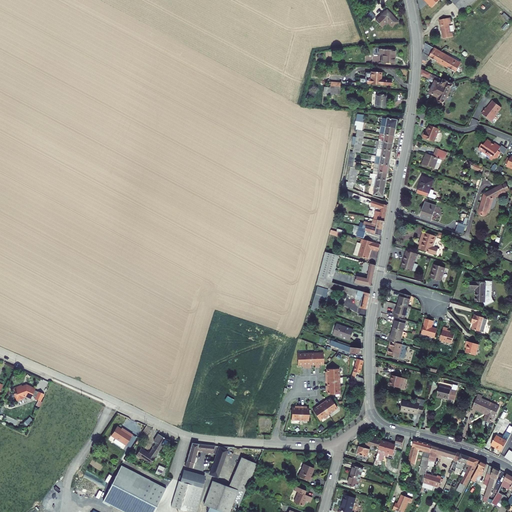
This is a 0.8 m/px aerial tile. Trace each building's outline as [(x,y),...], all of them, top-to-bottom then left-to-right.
[(423,0),(421,2),(430,11),(440,2),(437,0),(423,0)] [(479,0),(450,0),(448,2),(461,17),(479,0)] [(387,11),(379,18),(385,25),(387,22),(393,28),(398,24),(387,11)] [(376,19),(373,16),(370,13),(364,19),(370,25),(376,19)] [(451,23),(440,24),(442,36),(443,43),(452,42),(452,38),(450,38),(449,29),(452,29),(451,23)] [(428,67),(429,59),(454,73),(459,64),(450,59),(424,44),(424,56),(423,56),(423,65),(428,67)] [(381,53),(381,58),(383,58),(383,65),(395,66),(396,54),(381,53)] [(452,55),(450,59),(459,64),(460,60),(452,55)] [(437,96),(443,82),(423,72),(422,78),(437,85),(431,97),(435,99),(435,98),(437,96)] [(359,86),(367,86),(389,88),(390,83),(380,82),(381,76),(365,74),(365,81),(360,80),(359,86)] [(454,87),(443,82),(437,96),(435,98),(435,99),(438,101),(437,104),(444,108),(454,87)] [(375,98),(374,110),(384,111),(385,99),(375,98)] [(486,111),(482,116),(493,124),(497,119),(496,118),(502,110),(492,103),(488,108),(490,109),(488,112),(486,111)] [(447,115),(441,113),(439,120),(444,122),(447,115)] [(359,117),(357,125),(364,126),(366,117),(359,117)] [(383,121),(382,129),(396,132),(398,124),(383,121)] [(433,142),(438,130),(430,127),(428,133),(426,132),(424,133),(423,136),(424,139),(429,141),(429,140),(433,142)] [(396,132),(382,129),(380,136),(395,139),(396,132)] [(363,133),(357,132),(356,140),(361,140),(364,141),(365,133),(363,133)] [(380,136),(379,144),(394,147),(395,139),(380,136)] [(364,141),(361,140),(356,140),(354,139),(353,146),(355,147),(360,147),(362,148),(364,141)] [(483,147),(481,146),(478,151),(487,157),(486,159),(492,162),(494,160),(497,160),(500,155),(498,153),(500,149),(494,146),(493,148),(490,146),(491,145),(486,142),(483,147)] [(394,147),(379,144),(378,151),(392,154),(394,147)] [(361,155),(362,148),(360,147),(355,147),(353,154),(358,155),(361,155)] [(448,153),(439,149),(435,158),(427,154),(423,165),(435,170),(440,159),(445,162),(448,153)] [(392,154),(378,151),(376,158),(391,161),(392,154)] [(375,166),(382,167),(390,168),(391,161),(376,158),(375,166)] [(474,163),(472,168),(481,172),(483,167),(474,163)] [(376,174),(380,174),(388,176),(390,168),(382,167),(375,166),(374,173),(376,174)] [(355,169),(352,169),(351,176),(358,177),(359,170),(355,169)] [(388,176),(380,174),(376,174),(374,181),(387,183),(388,176)] [(358,177),(351,176),(349,185),(355,186),(356,186),(358,177)] [(423,177),(417,194),(433,200),(436,191),(432,190),(435,181),(423,177)] [(371,189),(375,190),(385,192),(387,183),(374,181),(373,180),(371,189)] [(384,199),(385,192),(375,190),(374,197),(384,199)] [(484,218),(485,217),(490,203),(504,197),(501,190),(483,198),(478,214),(479,217),(481,218),(484,218)] [(389,207),(373,201),(371,206),(381,210),(380,212),(387,214),(389,207)] [(422,216),(431,219),(435,206),(426,203),(422,216)] [(385,224),(387,214),(380,212),(380,213),(380,214),(379,219),(378,221),(385,224)] [(362,217),(362,218),(360,222),(362,222),(361,226),(364,227),(365,225),(384,231),(385,224),(378,221),(362,217)] [(463,235),(466,226),(459,224),(456,233),(463,235)] [(364,227),(361,226),(359,230),(366,233),(382,238),(384,231),(365,225),(364,227)] [(359,230),(357,238),(362,240),(364,240),(366,233),(359,230)] [(437,237),(423,232),(420,242),(422,243),(422,246),(420,245),(419,250),(437,256),(439,249),(434,247),(437,237)] [(364,240),(362,240),(360,244),(356,242),(354,250),(360,251),(358,257),(368,259),(370,252),(371,252),(372,250),(379,252),(381,245),(364,240)] [(418,254),(408,251),(402,267),(413,271),(418,254)] [(330,283),(337,257),(327,254),(319,280),(330,283)] [(446,268),(435,264),(430,277),(441,281),(446,268)] [(376,266),(370,265),(366,279),(357,277),(356,282),(372,287),(376,266)] [(360,308),(367,310),(370,295),(330,283),(319,280),(318,279),(315,289),(321,291),(322,289),(362,300),(360,308)] [(487,284),(473,283),(472,290),(477,290),(476,303),(485,303),(486,308),(495,304),(494,301),(493,302),(492,300),(493,285),(489,284),(490,282),(487,282),(487,284)] [(315,289),(309,309),(316,310),(321,291),(315,289)] [(415,297),(404,294),(402,299),(404,300),(402,306),(412,309),(415,297)] [(412,309),(402,306),(400,313),(398,312),(397,317),(399,318),(408,321),(412,309)] [(487,319),(475,316),(473,322),(475,323),(473,331),(483,333),(485,334),(489,321),(487,320),(487,319)] [(408,321),(399,318),(397,324),(399,324),(397,330),(407,332),(410,321),(408,321)] [(420,334),(435,338),(438,330),(431,328),(433,321),(425,319),(420,334)] [(354,330),(337,324),(334,335),(351,340),(354,330)] [(444,328),(440,341),(452,344),(455,334),(447,332),(448,329),(444,328)] [(403,344),(407,332),(397,330),(395,337),(393,336),(392,341),(403,344)] [(403,344),(392,341),(391,341),(387,355),(407,360),(410,351),(406,350),(407,346),(403,344)] [(479,344),(468,341),(466,345),(469,346),(467,353),(476,356),(479,344)] [(350,352),(350,354),(358,356),(359,349),(351,347),(338,342),(336,347),(350,352)] [(306,354),(307,368),(311,368),(311,365),(315,365),(315,353),(306,354)] [(324,353),(315,353),(315,365),(316,368),(320,368),(319,364),(324,364),(324,353)] [(303,369),(307,368),(306,354),(298,354),(298,365),(303,365),(303,369)] [(354,372),(353,372),(351,379),(364,383),(364,378),(357,376),(358,373),(360,374),(364,361),(359,359),(354,372)] [(326,374),(326,378),(340,377),(340,369),(327,369),(327,374),(326,374)] [(407,380),(392,376),(390,386),(400,389),(402,383),(406,384),(407,380)] [(326,382),(328,382),(328,386),(340,386),(340,377),(326,378),(326,382)] [(25,397),(28,396),(29,397),(31,398),(33,397),(33,398),(34,396),(37,390),(28,386),(24,388),(23,385),(15,389),(17,394),(17,395),(20,402),(26,399),(25,397)] [(340,386),(328,386),(326,386),(326,390),(328,390),(328,395),(341,394),(340,386)] [(439,388),(437,397),(449,400),(451,391),(439,388)] [(37,399),(43,401),(46,394),(40,391),(40,392),(37,397),(37,399)] [(470,410),(475,412),(485,417),(482,423),(489,426),(492,420),(493,421),(499,410),(480,401),(481,399),(477,397),(470,410)] [(325,401),(322,404),(329,414),(338,408),(331,398),(325,402),(325,401)] [(422,415),(424,408),(419,407),(420,405),(404,401),(401,411),(417,415),(417,413),(422,415)] [(314,410),(321,421),(329,414),(322,404),(318,406),(319,407),(314,410)] [(293,407),(293,419),(301,420),(301,405),(298,405),(297,407),(293,407)] [(305,405),(301,405),(301,420),(309,420),(310,407),(305,407),(305,405)] [(127,433),(119,428),(113,438),(128,447),(135,437),(128,432),(127,433)] [(502,448),(507,439),(496,433),(491,443),(502,448)] [(167,440),(157,434),(154,438),(157,441),(150,453),(141,447),(136,454),(153,464),(156,459),(154,458),(163,444),(170,446),(172,441),(167,440)] [(358,444),(365,445),(366,442),(380,447),(383,439),(383,438),(371,434),(370,437),(367,436),(367,439),(360,437),(358,444)] [(395,444),(391,442),(387,452),(394,454),(397,445),(402,446),(404,438),(397,436),(395,444)] [(387,452),(391,442),(383,439),(380,447),(379,450),(378,450),(385,453),(385,451),(387,452)] [(419,473),(425,475),(425,473),(428,461),(431,446),(414,441),(407,464),(413,466),(417,449),(424,451),(419,473)] [(195,462),(199,449),(200,444),(193,443),(188,460),(195,462)] [(366,458),(369,447),(365,445),(358,444),(356,451),(358,452),(357,455),(366,458)] [(219,448),(220,446),(215,446),(213,451),(213,453),(217,455),(210,474),(217,476),(226,450),(219,448)] [(439,448),(431,446),(428,461),(433,463),(436,455),(437,455),(439,448)] [(437,455),(454,460),(457,453),(439,448),(437,455)] [(382,460),(385,453),(378,450),(376,458),(382,460)] [(456,491),(462,494),(472,475),(479,462),(457,453),(454,460),(453,463),(457,464),(456,467),(462,469),(465,463),(470,465),(456,491)] [(484,470),(488,461),(483,459),(479,467),(478,467),(473,477),(476,479),(482,469),(484,470)] [(246,492),(257,466),(242,460),(232,486),(246,492)] [(353,463),(350,473),(359,476),(362,466),(353,463)] [(147,485),(151,479),(122,464),(119,470),(147,485)] [(315,469),(305,465),(300,477),(312,482),(313,478),(312,478),(315,469)] [(501,468),(495,465),(493,473),(488,486),(492,487),(495,478),(497,478),(501,468)] [(164,481),(168,473),(158,468),(155,476),(164,481)] [(186,469),(183,480),(203,486),(206,475),(186,469)] [(155,511),(168,488),(151,479),(147,485),(119,470),(106,495),(135,510),(133,511),(155,511)] [(511,474),(507,472),(498,491),(502,493),(508,489),(505,488),(509,480),(511,481),(511,474)] [(356,486),(359,476),(350,473),(347,483),(356,486)] [(425,473),(425,475),(422,488),(427,490),(429,485),(433,487),(439,488),(442,478),(425,473)] [(194,511),(195,511),(203,486),(183,480),(178,497),(176,506),(194,511)] [(212,481),(204,504),(209,506),(209,507),(210,508),(208,511),(224,511),(225,511),(229,511),(238,490),(212,481)] [(305,491),(297,487),(295,491),(300,493),(295,503),(304,507),(306,502),(308,503),(310,497),(304,494),(305,491)] [(355,496),(344,493),(341,502),(352,506),(355,496)] [(104,500),(126,511),(133,511),(135,510),(106,495),(104,500)] [(397,505),(395,511),(397,511),(405,511),(409,504),(411,505),(413,501),(403,497),(399,506),(397,505)] [(352,506),(341,502),(339,508),(350,511),(352,506)] [(438,502),(435,510),(438,511),(451,511),(453,509),(438,502)]
